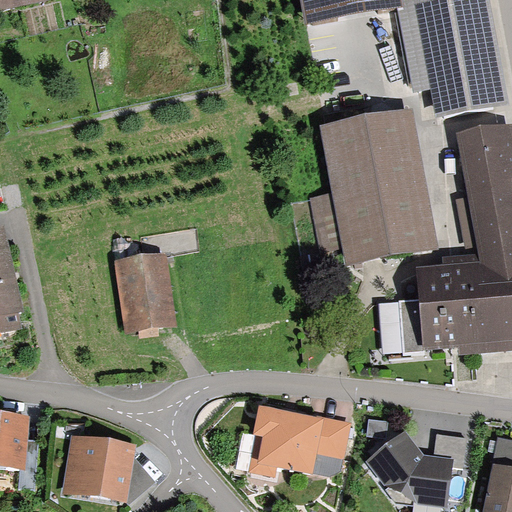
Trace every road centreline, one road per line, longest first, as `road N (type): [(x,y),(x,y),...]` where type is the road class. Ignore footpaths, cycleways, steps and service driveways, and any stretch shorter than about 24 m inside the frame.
road 1 (residential): [(511,411),(326,385),(232,381),(202,386),(155,425)]
road 2 (residential): [(155,425),(76,397),(0,386)]
